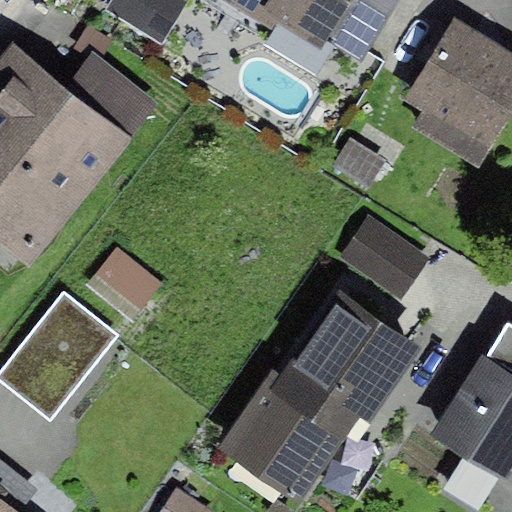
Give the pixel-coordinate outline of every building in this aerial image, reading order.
[(187,0),(113,0),(108,10),(164,41),(187,0)] [(225,0),(272,27),(272,35),(302,53),(315,32),(365,62),(401,0),(225,0)] [(511,121),(511,54),(460,22),(413,98),(430,108),(418,127),(484,167),(511,121)] [(84,60),(65,86),(131,138),(156,104),(97,59),(109,43),(89,27),(71,50),(84,60)] [(65,86),(12,44),(0,59),(0,244),(28,267),(131,138),(65,86)] [(387,161),(351,139),(335,165),(371,186),(387,161)] [(423,253),(369,219),(345,256),(399,290),(423,253)] [(164,284),(120,249),(100,274),(145,309),(164,284)] [(121,336),(66,292),(0,374),(0,377),(54,421),(121,336)] [(423,343),(351,294),(299,371),(282,360),(227,441),(305,495),(359,417),(368,423),(423,343)] [(511,318),(510,318),(444,429),(511,469),(511,318)] [(213,511),(177,490),(164,511),(213,511)] [(24,511),(0,494),(0,511),(24,511)]
